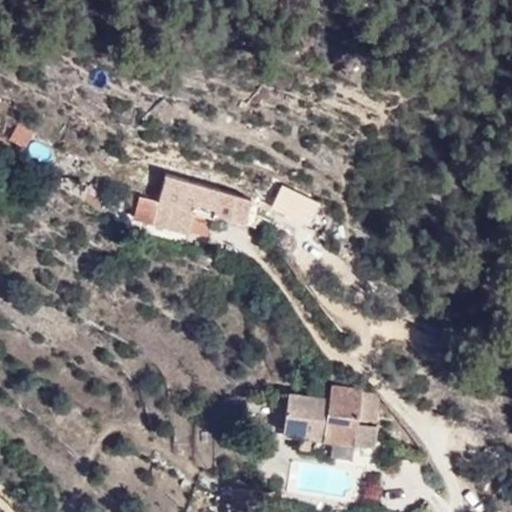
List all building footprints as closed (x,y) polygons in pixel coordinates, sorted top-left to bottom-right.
[(9,62),(0,57),(0,79),(2,81),(9,62)] [(138,133),(106,123),(102,137),(120,143),(116,155),(168,173),(175,145),(192,151),(201,125),(146,106),(138,133)] [(154,202),(135,197),(128,223),(206,242),(219,191),(161,176),(154,202)] [(281,184),(268,207),(306,228),(318,205),(281,184)] [(358,388),(323,385),(322,399),(317,441),(335,442),(355,443),(356,424),(358,388)] [(317,441),(322,399),(286,394),(284,437),(293,438),(317,441)] [(373,425),(356,424),(355,443),(371,445),(373,425)]
